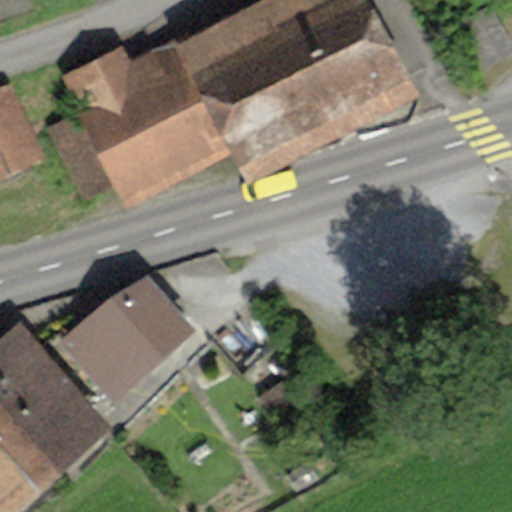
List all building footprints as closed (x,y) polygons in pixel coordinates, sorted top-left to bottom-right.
[(56,131),(89,193),(230,120),(247,153),(390,79),(349,0),(309,0),(138,88),(118,51),(74,74),(94,111),(56,131)] [(511,51),(511,27),(497,0),(491,0),(463,15),(488,64),(511,51)] [(0,175),(39,156),(12,100),(0,106),(0,175)] [(109,388),(183,321),(145,279),(85,333),(81,328),(66,341),(109,388)] [(20,330),(0,346),(0,402),(47,457),(95,416),(20,330)] [(0,497),(47,457),(0,402),(0,497)]
